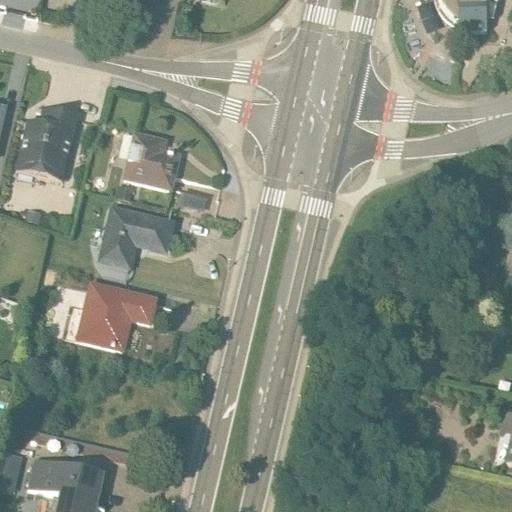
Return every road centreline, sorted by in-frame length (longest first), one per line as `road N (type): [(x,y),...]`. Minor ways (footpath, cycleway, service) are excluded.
road 1 (primary): [(286,133),(199,511)]
road 2 (primary): [(247,511),(333,147)]
road 3 (residential): [(333,147),(440,146),(482,131),(503,113)]
road 4 (residential): [(125,66),(286,133)]
road 5 (residential): [(298,78),(125,66)]
road 6 (residential): [(503,113),(415,111),(346,92)]
road 7 (residential): [(0,38),(125,66)]
